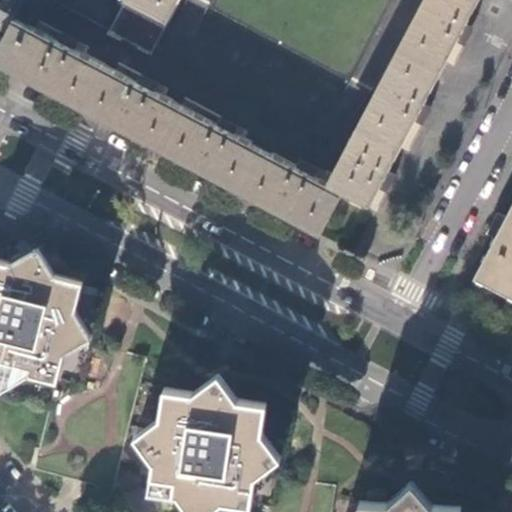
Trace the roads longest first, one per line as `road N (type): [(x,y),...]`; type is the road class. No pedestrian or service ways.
road 1 (secondary): [(0,182),(511,446)]
road 2 (secondary): [(396,329),(0,123)]
road 3 (residential): [(396,329),(511,99)]
road 4 (secondary): [(511,389),(396,329)]
